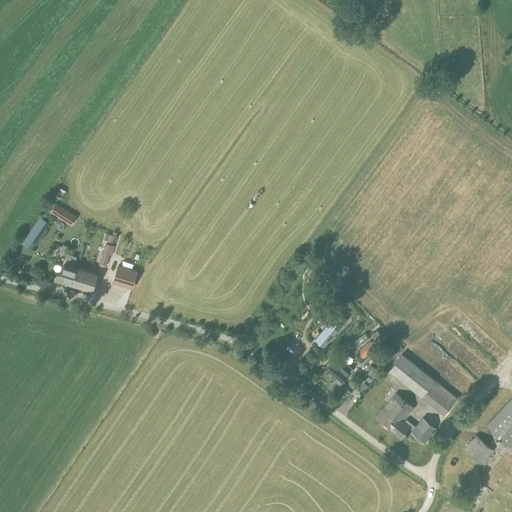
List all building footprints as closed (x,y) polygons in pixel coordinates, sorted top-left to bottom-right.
[(76,216),(56,203),(50,212),(71,225),(76,216)] [(31,250),(49,223),(40,217),(22,244),(31,250)] [(58,278),(72,283),(76,268),(73,267),(77,257),(67,253),(69,246),(62,244),(58,258),(64,260),(58,278)] [(106,266),(109,254),(112,255),(115,246),(106,244),(100,264),(106,266)] [(301,259),(291,272),(296,276),(306,263),(301,259)] [(118,265),(113,281),(132,287),(137,271),(118,265)] [(77,266),(76,268),(72,283),(92,289),(98,273),(77,266)] [(316,339),(324,346),(347,319),(339,312),(316,339)] [(369,338),(365,333),(354,342),(359,347),(369,338)] [(371,340),(356,353),(362,360),(377,347),(371,340)] [(392,348),(386,353),(390,359),(397,353),(392,348)] [(324,371),(340,384),(350,371),(335,358),(324,371)] [(396,392),(376,417),(389,428),(394,431),(398,425),(405,430),(403,433),(404,434),(410,438),(414,433),(419,427),(416,426),(412,422),(411,423),(409,424),(405,421),(404,420),(403,419),(414,407),(396,392)] [(510,447),(511,444),(511,397),(487,425),(510,447)] [(477,435),(465,448),(481,463),(493,450),(477,435)]
